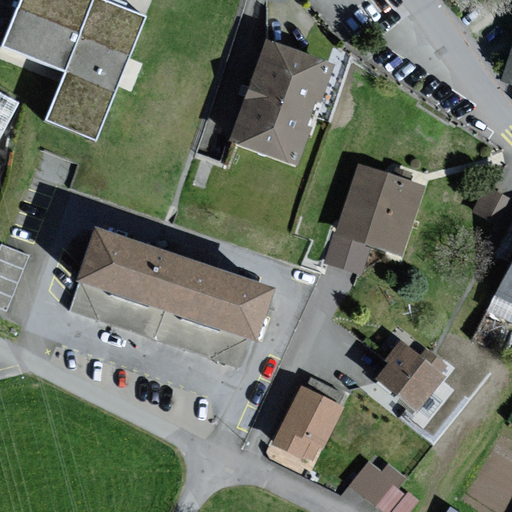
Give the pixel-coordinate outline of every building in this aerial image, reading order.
[(23,0),(6,43),(70,69),(50,119),(94,136),(141,18),(95,0),(23,0)] [(328,66),(268,45),(234,139),(294,160),(328,66)] [(0,142),(22,101),(0,89),(0,142)] [(359,167),(329,261),(359,270),(368,241),(400,252),(421,187),(359,167)] [(505,198),(485,189),(475,211),(495,220),(505,198)] [(121,241),(94,232),(78,280),(253,339),(270,291),(242,282),(121,241)] [(26,256),(2,246),(0,250),(0,305),(6,308),(26,256)] [(511,263),(498,293),(511,300),(511,263)] [(453,382),(407,344),(378,382),(424,418),(453,382)] [(341,407),(303,388),(275,444),(300,457),(302,453),(311,457),(317,446),(321,447),(341,407)] [(404,479),(388,466),(382,475),(369,465),(354,486),(387,511),(388,511),(390,510),(392,511),(405,511),(415,500),(408,495),(406,498),(395,490),(404,479)]
